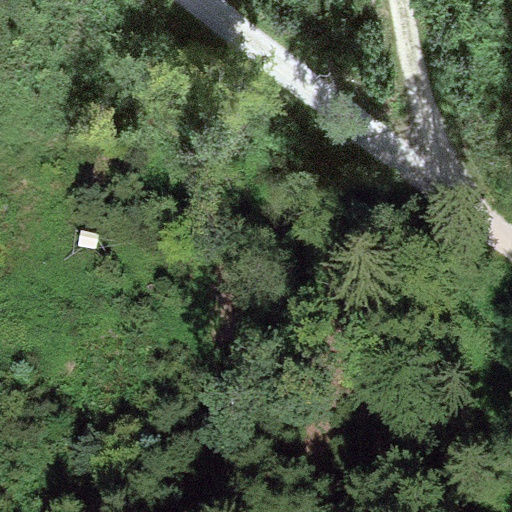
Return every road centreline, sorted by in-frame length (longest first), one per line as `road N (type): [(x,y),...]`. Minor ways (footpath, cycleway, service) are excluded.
road 1 (track): [(237,0),(511,225)]
road 2 (track): [(416,0),(436,159)]
